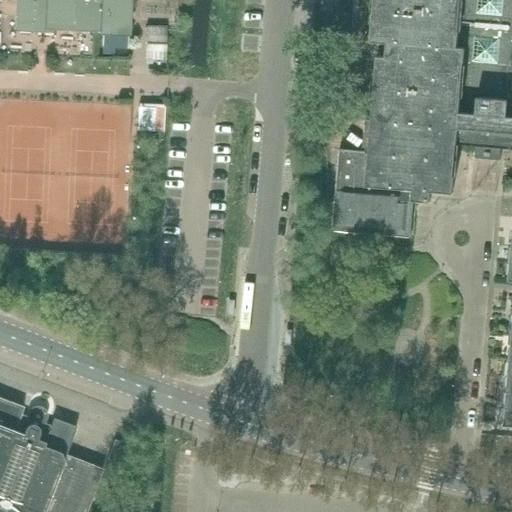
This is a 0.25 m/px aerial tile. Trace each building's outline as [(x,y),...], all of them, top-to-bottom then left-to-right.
[(17,0),(16,28),(54,29),(54,22),(91,23),(90,31),(128,33),(129,0),(17,0)] [(165,60),(166,28),(146,27),(145,59),(165,60)] [(166,123),(167,95),(142,94),(141,122),(166,123)] [(20,415),(23,407),(0,398),(0,511),(85,511),(102,469),(65,455),(76,427),(53,419),(50,426),(43,423),(45,419),(44,415),(43,411),(40,409),(36,409),(32,410),(30,413),(28,417),(20,415)] [(115,461),(122,443),(113,440),(107,458),(115,461)]
